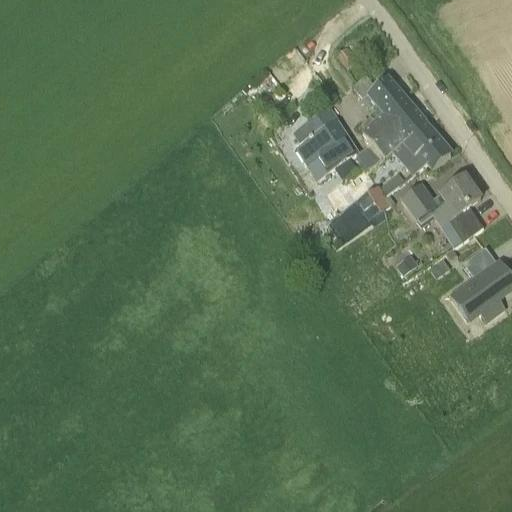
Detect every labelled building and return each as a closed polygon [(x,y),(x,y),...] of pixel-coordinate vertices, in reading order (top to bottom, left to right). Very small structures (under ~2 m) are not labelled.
[(346,68),(354,62),(346,53),(338,59),(346,68)] [(434,174),(451,159),(423,127),(425,126),(388,82),(368,99),(385,118),(376,126),(371,121),(358,133),(370,147),(356,160),(368,176),(392,155),(414,179),(428,168),(434,174)] [(297,151),(319,184),(356,158),(336,126),(297,151)] [(425,222),(432,217),(441,231),(448,226),(462,246),(482,232),(468,212),(481,203),(465,181),(433,204),(422,188),(406,199),(419,217),(421,216),(425,222)] [(379,192),(357,207),(369,224),(391,210),(385,202),(379,192)] [(453,253),(445,258),(451,266),(458,261),(453,253)] [(511,282),(500,267),(497,269),(486,253),(464,269),(475,285),(452,302),(467,324),(479,316),(486,326),(504,312),(497,303),(511,291),(511,282)] [(411,261),(397,271),(403,279),(417,269),(411,261)]
